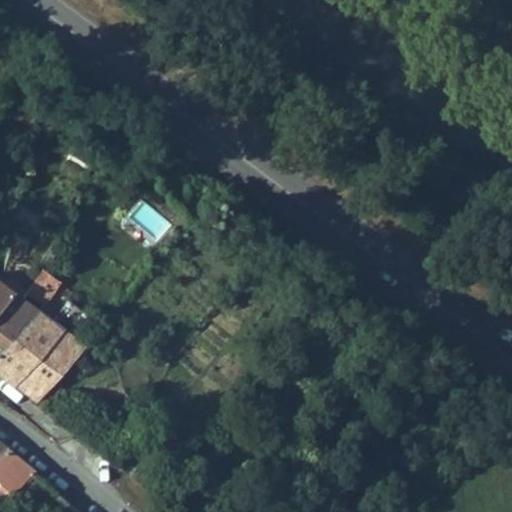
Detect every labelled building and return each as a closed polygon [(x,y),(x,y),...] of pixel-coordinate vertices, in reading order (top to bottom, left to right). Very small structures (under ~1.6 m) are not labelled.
[(159,236),(172,220),(139,196),(127,212),(159,236)] [(50,248),(13,221),(1,264),(28,285),(50,248)] [(0,303),(14,286),(0,274),(0,303)] [(14,286),(0,303),(0,346),(35,302),(23,293),(14,286)] [(62,325),(35,302),(0,346),(0,368),(4,372),(15,381),(62,325)] [(62,325),(15,381),(40,401),(86,345),(62,325)] [(6,445),(0,452),(0,480),(13,491),(36,468),(22,458),(6,445)]
